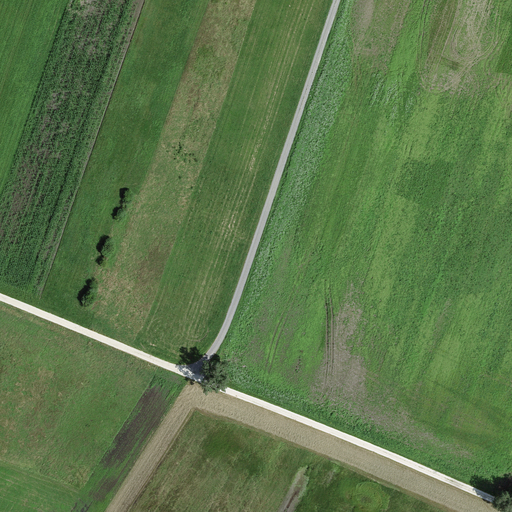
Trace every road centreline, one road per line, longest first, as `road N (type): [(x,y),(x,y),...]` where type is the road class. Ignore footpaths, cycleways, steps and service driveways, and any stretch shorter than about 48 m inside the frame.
road 1 (track): [(193,378),(228,316),(342,0)]
road 2 (track): [(193,378),(511,506)]
road 3 (track): [(0,298),(193,378)]
